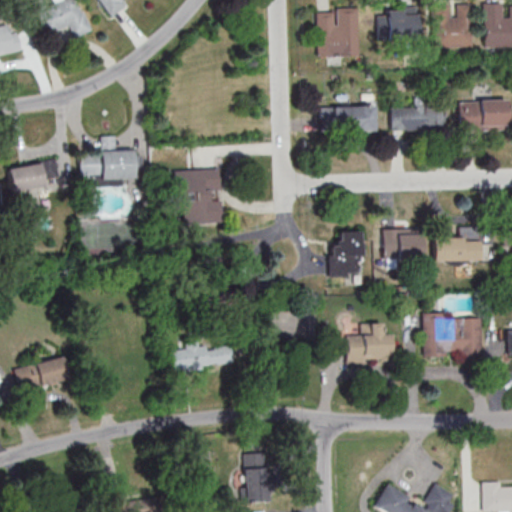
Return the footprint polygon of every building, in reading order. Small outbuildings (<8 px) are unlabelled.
[(77,0),(60,0),(45,6),(42,0),(35,0),(31,2),(45,37),(68,27),(72,37),(90,30),(77,0)] [(96,0),(109,17),(125,6),(121,0),(96,0)] [(481,46),(511,46),(511,4),(503,4),(503,2),(481,2),(481,46)] [(429,47),(471,46),(470,4),(451,4),(428,5),(429,47)] [(416,39),(415,8),(385,9),(386,40),(416,39)] [(335,24),(335,12),(314,12),(314,56),(358,57),(358,24),(335,24)] [(456,99),(456,131),(507,131),(507,99),(456,99)] [(373,106),(319,106),(319,131),(373,131),(373,106)] [(442,106),(388,106),(388,131),(442,131),(442,106)] [(78,179),(90,178),(90,182),(139,181),(139,151),(114,152),(114,136),(98,136),(98,155),(77,155),(78,179)] [(6,167),(9,189),(57,182),(54,159),(6,167)] [(181,224),(221,223),(221,199),(219,199),(219,169),(172,170),(172,191),(180,190),(181,224)] [(477,262),(477,228),(459,228),(459,237),(431,237),(431,262),(477,262)] [(328,243),(328,274),(360,273),(360,230),(338,231),(338,243),(328,243)] [(388,255),(420,255),(420,231),(388,231),(388,255)] [(421,358),(481,356),(480,317),(469,317),(469,312),(420,313),(421,358)] [(344,363),(391,362),(390,332),(380,332),(380,322),(359,322),(359,334),(344,334),(344,363)] [(172,369),(230,362),(228,345),(205,348),(205,342),(169,347),(172,369)] [(10,369),(59,357),(65,380),(16,392),(10,369)] [(270,500),(268,452),(242,453),(244,502),(270,500)] [(511,511),(511,485),(500,485),(500,481),(479,481),(479,510),(496,510),(496,511),(511,511)] [(372,508),(382,511),(433,511),(436,507),(382,485),(372,508)] [(160,511),(160,498),(117,500),(117,511),(160,511)]
